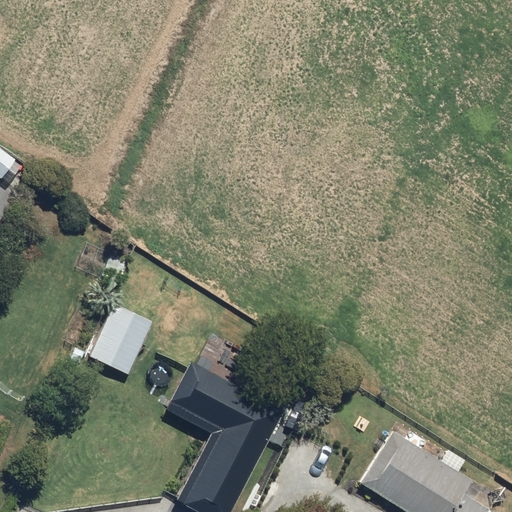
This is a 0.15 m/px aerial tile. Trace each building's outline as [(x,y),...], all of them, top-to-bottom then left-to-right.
[(0,167),(11,153),(0,145),(0,167)] [(132,243),(121,266),(152,282),(163,259),(132,243)] [(107,298),(83,350),(123,369),(147,317),(107,298)] [(76,358),(81,347),(72,342),(67,353),(76,358)] [(204,423),(168,494),(203,511),(221,511),(278,403),(184,355),(160,400),(204,423)] [(354,476),(411,511),(483,511),(488,505),(458,487),(466,474),(451,465),(458,454),(442,444),(435,455),(386,424),(354,476)] [(27,441),(34,445),(41,430),(34,427),(27,441)]
